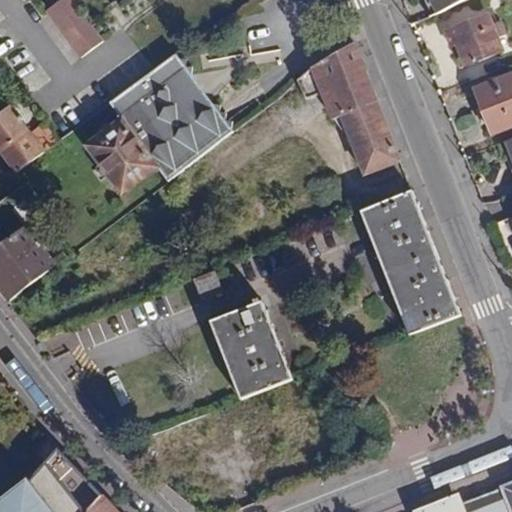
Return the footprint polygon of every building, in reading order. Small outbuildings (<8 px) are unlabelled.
[(73,0),(64,0),(49,11),(83,58),(105,41),(93,27),(73,0)] [(466,0),(430,0),(438,14),(466,0)] [(492,24),(488,14),(451,28),(457,44),(465,65),(503,52),(497,36),(505,32),(501,20),(492,24)] [(445,30),(451,46),(457,44),(451,28),(445,30)] [(366,173),(400,160),(354,45),(311,69),(312,72),(299,82),(305,100),(321,95),(332,121),(343,117),(366,173)] [(124,121),(88,147),(121,193),(158,167),(170,181),(234,132),(177,55),(161,67),(112,104),(124,121)] [(511,74),(476,89),(493,133),(511,125),(511,74)] [(43,148),(11,107),(0,115),(0,149),(15,169),(43,148)] [(511,139),(502,143),(507,155),(511,166),(509,167),(511,173),(511,139)] [(463,317),(413,192),(362,212),(411,337),(463,317)] [(60,266),(29,226),(0,247),(0,289),(11,303),(60,266)] [(223,291),(215,272),(195,280),(202,299),(223,291)] [(294,382),(262,300),(212,321),(243,401),(294,382)] [(35,480),(64,511),(89,511),(103,497),(60,450),(35,480)] [(511,511),(511,481),(505,484),(500,486),(501,488),(484,495),(463,503),(456,506),(457,511),(511,511)] [(0,511),(53,511),(28,482),(0,502),(0,511)] [(414,509),(415,511),(465,511),(458,492),(435,501),(414,509)] [(117,511),(103,497),(89,511),(117,511)]
